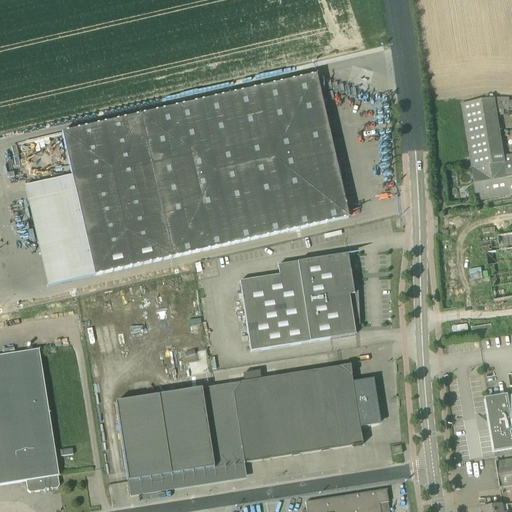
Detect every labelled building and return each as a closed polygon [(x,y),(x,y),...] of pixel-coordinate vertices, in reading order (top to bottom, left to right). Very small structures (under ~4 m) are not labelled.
[(71,176),(24,186),(47,286),(172,259),(348,218),(316,76),(140,116),(62,133),(71,176)] [(499,109),(511,109),(511,100),(509,101),(509,99),(494,98),(494,101),(486,100),(461,105),(477,201),(511,195),(511,155),(504,157),(497,111),(499,111),(499,109)] [(511,233),(495,236),(497,253),(486,254),(487,264),(492,263),(492,260),(504,258),(503,253),(511,251),(511,233)] [(347,255),(277,266),(279,276),(239,282),(250,352),(355,335),(352,321),(358,320),(359,326),(357,283),(356,283),(357,289),(353,290),(347,255)] [(39,350),(0,356),(0,485),(25,482),(27,491),(30,493),(44,491),(46,490),(50,489),(52,490),(57,489),(59,486),(57,477),(58,477),(39,350)] [(243,374),(244,383),(115,403),(127,482),(213,469),(205,415),(235,410),(243,464),(362,445),(360,435),(359,427),(379,424),(376,406),(379,406),(379,405),(380,404),(379,400),(378,399),(377,398),(376,397),(375,398),(372,381),(352,384),(351,376),(350,366),(260,380),(259,372),(243,374)] [(496,451),(511,448),(511,396),(488,401),(492,424),(488,424),(489,431),(493,430),(496,451)] [(393,456),(402,454),(401,447),(392,449),(393,456)] [(511,487),(511,460),(496,463),(500,489),(511,487)] [(388,511),(387,503),(388,503),(386,490),(305,503),(306,510),(301,511),(388,511)]
